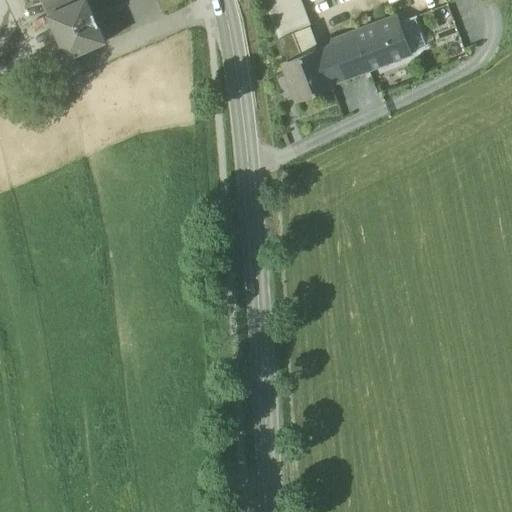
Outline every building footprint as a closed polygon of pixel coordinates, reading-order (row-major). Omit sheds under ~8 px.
[(30,0),(32,2),(35,0),(41,0),(48,15),(63,8),(59,0),(30,0)] [(47,16),(67,60),(69,59),(104,43),(106,43),(105,41),(105,42),(86,0),(59,0),(63,8),(48,15),(47,16)] [(264,0),(277,34),(307,23),(299,0),(264,0)] [(416,18),(399,24),(411,55),(427,49),(416,18)] [(318,51),(332,87),(412,57),(411,55),(399,24),(398,21),(318,51)] [(310,27),(293,34),(302,57),(318,51),(310,27)] [(283,64),(297,103),(333,89),(332,87),(318,51),(302,57),(293,34),(279,39),(288,62),(283,64)]
